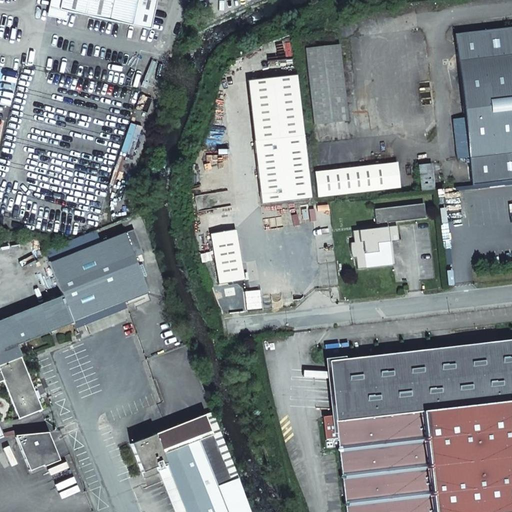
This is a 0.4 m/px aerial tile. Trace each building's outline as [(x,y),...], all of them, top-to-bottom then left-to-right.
[(48,8),(59,10),(60,8),(55,7),(51,1),(50,0),(48,8)] [(60,8),(59,10),(66,12),(150,30),(156,0),(50,0),(51,1),(55,7),(60,8)] [(471,185),(511,180),(511,28),(454,35),(459,76),(464,118),(452,119),(456,148),(457,159),(468,157),(471,185)] [(305,49),(314,125),(348,121),(340,45),(305,49)] [(254,142),(303,137),(296,77),(247,82),(254,142)] [(254,142),(261,204),(310,199),(303,137),(254,142)] [(316,198),(399,187),(395,163),(313,173),(316,198)] [(417,166),(420,191),(433,190),(430,164),(417,166)] [(423,204),(411,205),(412,220),(425,219),(423,204)] [(380,228),(352,232),(353,238),(355,238),(356,243),(353,243),(350,243),(349,246),(349,249),(350,255),(352,259),(355,259),(357,270),(394,265),(392,255),(392,253),(391,253),(391,251),(392,251),(391,242),(397,241),(398,241),(396,226),(387,227),(386,223),(412,220),(411,205),(374,210),(375,225),(380,224),(380,228)] [(209,233),(216,283),(242,279),(234,229),(209,233)] [(96,230),(44,251),(50,263),(102,243),(96,230)] [(102,243),(50,263),(63,297),(73,323),(125,302),(149,293),(135,258),(144,255),(134,230),(102,243)] [(399,254),(397,241),(391,242),(392,251),(391,251),(391,253),(392,253),(392,255),(399,254)] [(0,321),(0,365),(21,358),(22,357),(17,345),(73,324),(73,323),(63,297),(0,321)] [(73,324),(76,330),(128,309),(125,302),(73,323),(73,324)] [(511,339),(337,359),(330,360),(329,361),(329,364),(511,343),(511,339)] [(511,511),(511,343),(329,364),(334,412),(335,414),(323,416),(326,448),(338,446),(345,511),(511,511)] [(0,365),(0,382),(4,381),(19,419),(42,410),(21,358),(0,365)] [(249,511),(211,412),(203,415),(230,481),(216,486),(224,506),(238,501),(242,511),(249,511)] [(184,511),(242,511),(238,501),(224,506),(216,486),(230,481),(203,415),(130,445),(141,473),(151,469),(156,467),(157,471),(162,469),(160,465),(165,463),(184,511)] [(59,461),(48,432),(17,436),(30,470),(31,472),(34,471),(59,461)]
